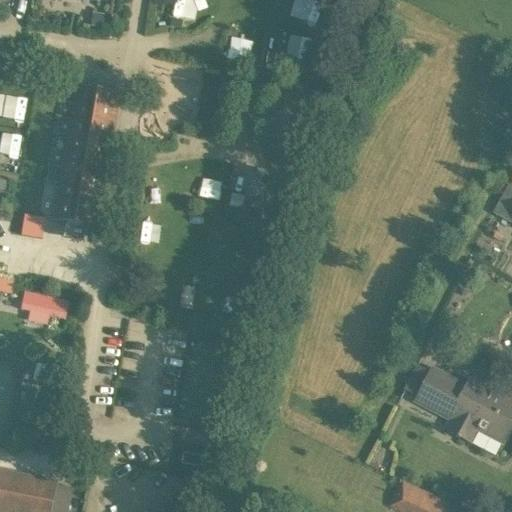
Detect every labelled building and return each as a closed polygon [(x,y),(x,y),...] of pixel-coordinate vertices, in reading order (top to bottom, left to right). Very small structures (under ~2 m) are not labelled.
[(225,58),(249,61),(253,40),(229,36),(225,58)] [(10,39),(0,37),(0,62),(7,63),(10,39)] [(6,107),(27,112),(31,90),(10,86),(6,107)] [(118,95),(77,88),(55,221),(96,228),(118,95)] [(0,178),(0,201),(13,203),(16,181),(0,178)] [(511,186),(508,185),(492,214),(511,225),(511,186)] [(182,239),(200,241),(203,214),(185,212),(182,239)] [(44,237),(47,217),(25,214),(22,234),(44,237)] [(0,276),(0,291),(13,293),(15,279),(0,276)] [(185,309),(201,311),(204,294),(188,292),(185,309)] [(23,309),(31,310),(30,322),(51,324),(51,318),(70,319),(72,298),(25,293),(23,309)] [(218,418),(220,330),(187,329),(185,417),(218,418)] [(464,388),(432,371),(415,401),(449,418),(449,419),(449,420),(444,430),(470,444),(476,432),(503,446),(511,428),(511,402),(468,380),(464,388)] [(51,511),(57,483),(0,471),(0,511),(51,511)] [(456,511),(458,509),(399,482),(387,507),(396,511),(456,511)]
